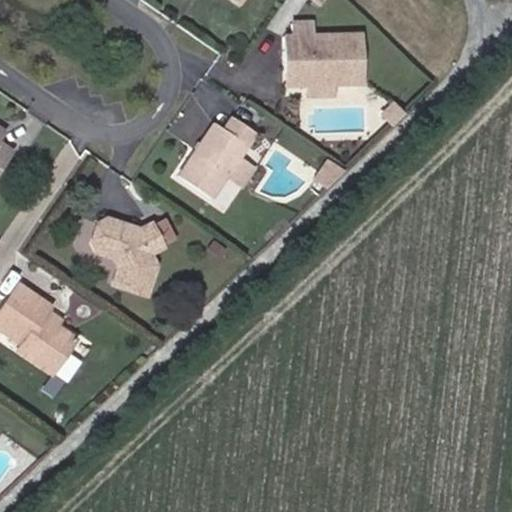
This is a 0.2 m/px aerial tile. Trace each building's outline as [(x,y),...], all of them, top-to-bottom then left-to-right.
[(232,0),(252,14),(264,0),(232,0)] [(283,33),(282,71),(283,71),(294,70),(305,82),(334,83),(362,83),(362,34),(313,33),(313,20),(292,20),(292,33),(283,33)] [(283,71),(282,82),(305,82),(294,70),(283,71)] [(305,95),(334,95),(334,83),(305,82),(305,95)] [(381,111),(392,122),(403,111),(392,100),(381,111)] [(19,137),(0,124),(0,135),(13,144),(19,137)] [(257,155),(265,144),(242,128),(235,140),(257,155)] [(257,155),(235,140),(223,132),(188,184),(219,207),(233,187),(247,168),(257,155)] [(0,189),(2,191),(26,157),(11,147),(13,144),(0,135),(0,189)] [(233,187),(249,198),(262,179),(247,168),(233,187)] [(327,190),(333,184),(328,180),(323,187),(327,190)] [(172,257),(160,234),(148,240),(115,228),(107,233),(99,253),(109,264),(122,270),(129,268),(132,277),(126,278),(121,294),(156,306),(166,274),(160,263),(172,257)] [(122,270),(126,278),(132,277),(129,268),(122,270)] [(60,321),(63,317),(31,297),(6,335),(37,355),(32,363),(67,385),(89,350),(73,339),(56,328),(60,321)] [(73,339),(78,333),(60,321),(56,328),(73,339)]
